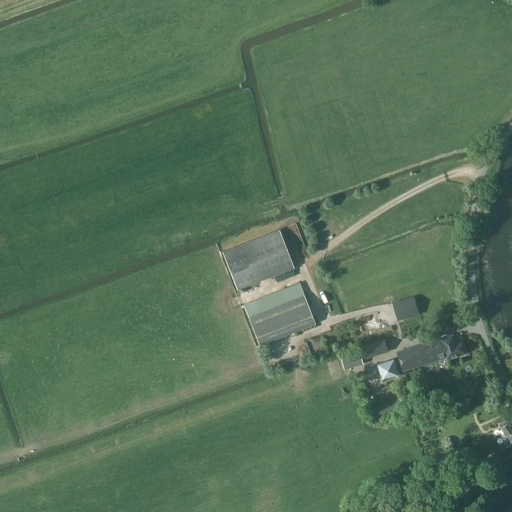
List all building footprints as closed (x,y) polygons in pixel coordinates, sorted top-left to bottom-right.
[(222,253),(237,290),(292,268),(278,231),(222,253)] [(259,346),(315,324),(304,296),(248,318),(259,346)] [(399,321),(420,314),(414,297),(393,303),(399,321)] [(447,360),(465,354),(461,341),(457,342),(454,334),(441,338),(398,352),(404,371),(447,358),(447,360)] [(388,351),(385,340),(361,347),(364,359),(388,351)] [(345,370),(364,364),(361,351),(341,356),(345,370)] [(377,422),(405,411),(401,400),(373,410),(377,422)] [(502,427),(501,428),(509,439),(504,442),(508,447),(511,444),(511,424),(510,422),(509,422),(507,419),(499,424),(502,427)]
